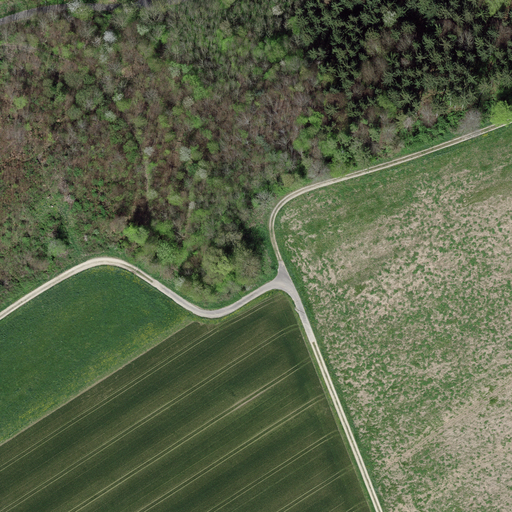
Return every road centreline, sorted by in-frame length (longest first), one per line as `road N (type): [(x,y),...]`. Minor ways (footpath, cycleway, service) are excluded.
road 1 (track): [(511,119),(290,195),(276,207),(270,231),(286,275)]
road 2 (track): [(286,275),(202,307),(125,265),(85,262),(0,313)]
road 3 (track): [(286,275),(379,511)]
road 4 (track): [(152,5),(85,5),(0,19)]
